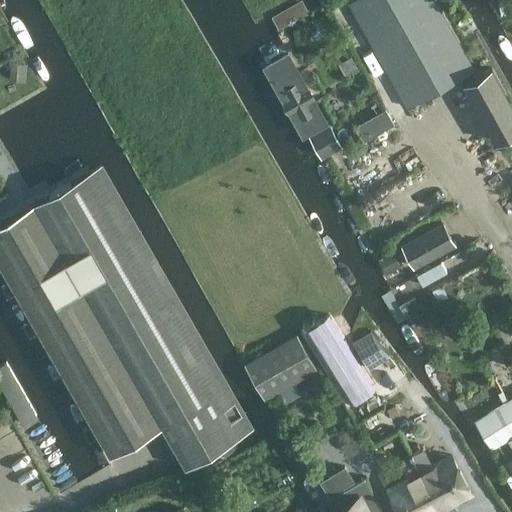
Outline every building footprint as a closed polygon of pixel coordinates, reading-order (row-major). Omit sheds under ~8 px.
[(352,0),(348,3),(406,108),(474,69),(475,69),(436,0),(352,0)] [(261,66),(300,136),(325,122),(286,52),(261,66)] [(26,79),(27,61),(11,59),(9,77),(26,79)] [(511,101),(493,68),(465,83),(498,141),(511,132),(511,101)] [(394,124),(386,110),(375,116),(383,130),(394,124)] [(322,158),(343,146),(330,123),(309,135),(322,158)] [(238,436),(86,172),(0,219),(0,259),(110,454),(162,425),(185,466),(238,436)] [(381,189),(360,203),(375,226),(396,213),(381,189)] [(454,244),(443,223),(403,245),(414,266),(454,244)] [(395,251),(380,259),(388,274),(403,266),(395,251)] [(441,261),(416,275),(422,285),(447,271),(441,261)] [(442,285),(432,291),(438,301),(448,296),(442,285)] [(365,312),(350,293),(339,300),(325,333),(347,342),(354,338),(365,312)] [(416,294),(398,304),(408,321),(426,312),(416,294)] [(395,389),(408,380),(370,330),(323,359),(360,419),(397,394),(395,389)] [(297,332),(243,363),(265,399),(318,369),(297,332)] [(0,384),(23,423),(37,415),(6,363),(0,366),(0,384)] [(511,396),(473,419),(491,449),(507,440),(511,436),(511,396)] [(411,454),(441,511),(448,511),(447,510),(454,506),(451,502),(471,492),(449,451),(432,461),(424,447),(411,454)] [(441,511),(411,454),(397,461),(405,474),(387,484),(402,511),(441,511)] [(330,493),(353,479),(345,466),(322,480),(330,493)] [(332,509),(333,511),(368,511),(365,506),(376,500),(364,478),(343,490),(349,500),(332,509)]
